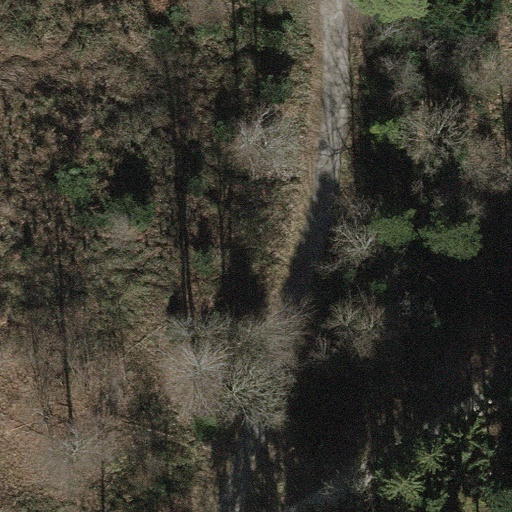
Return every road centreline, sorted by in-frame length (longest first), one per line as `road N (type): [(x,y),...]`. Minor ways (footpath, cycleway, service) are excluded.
road 1 (track): [(247,448),(334,82),(315,0)]
road 2 (track): [(224,511),(247,448),(486,313),(511,310)]
